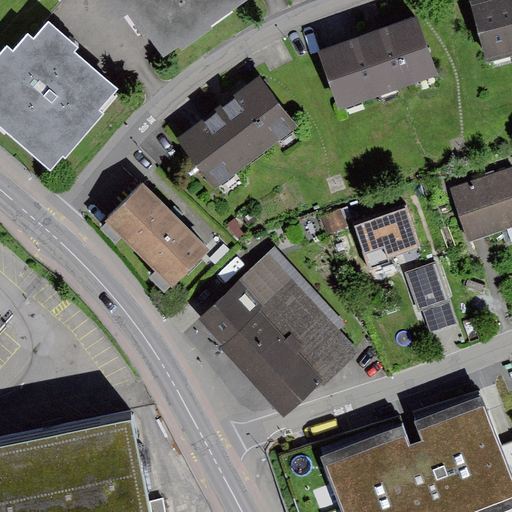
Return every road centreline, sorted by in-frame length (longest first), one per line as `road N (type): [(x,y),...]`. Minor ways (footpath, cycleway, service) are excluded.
road 1 (residential): [(51,232),(129,134),(197,75),(280,25),(349,0)]
road 2 (residential): [(211,452),(511,345)]
road 3 (tertiary): [(211,452),(146,340),(51,232)]
